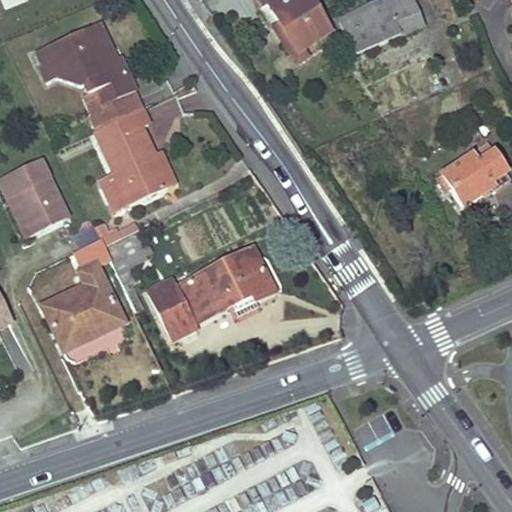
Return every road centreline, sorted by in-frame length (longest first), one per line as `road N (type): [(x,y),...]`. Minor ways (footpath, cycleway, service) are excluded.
road 1 (residential): [(0,486),(406,352)]
road 2 (tertiary): [(170,0),(406,352)]
road 3 (unknown): [(19,479),(18,437),(52,377),(26,294),(37,269),(77,244)]
road 4 (tertiary): [(406,352),(511,501)]
